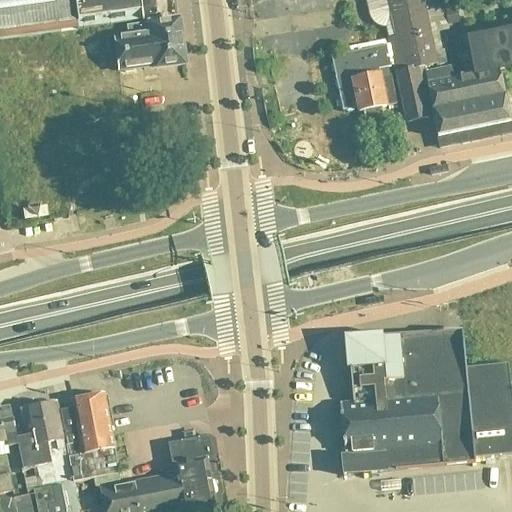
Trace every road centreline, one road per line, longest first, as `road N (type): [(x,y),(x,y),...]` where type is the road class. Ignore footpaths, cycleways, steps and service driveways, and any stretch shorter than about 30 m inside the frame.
road 1 (primary): [(0,328),(511,210)]
road 2 (secondary): [(511,176),(240,232)]
road 3 (secondary): [(248,315),(404,280),(511,243)]
road 4 (secondary): [(0,362),(248,315)]
road 5 (secondary): [(240,232),(60,270),(0,291)]
road 6 (secondary): [(240,232),(211,0)]
road 7 (tertiary): [(260,511),(248,315)]
